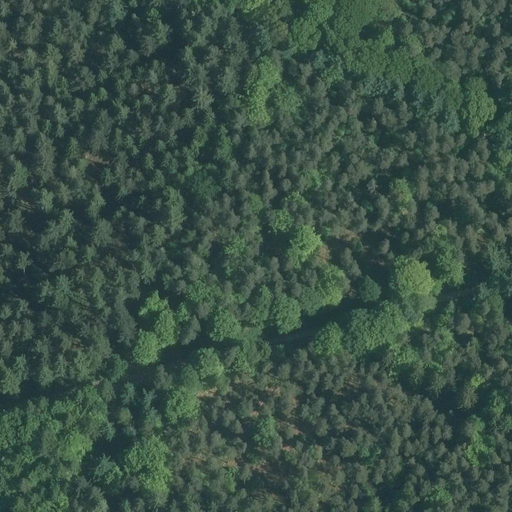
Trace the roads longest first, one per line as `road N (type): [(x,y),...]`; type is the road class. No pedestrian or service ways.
road 1 (unknown): [(511,292),(0,425)]
road 2 (track): [(511,277),(0,408)]
road 3 (track): [(511,151),(254,38)]
